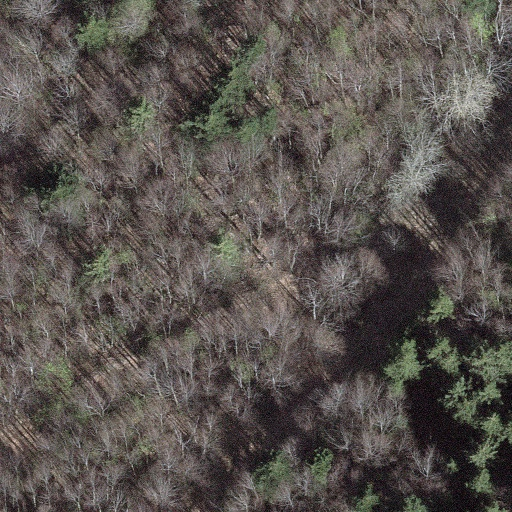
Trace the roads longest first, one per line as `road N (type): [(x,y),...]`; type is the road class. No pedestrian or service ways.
road 1 (track): [(0,451),(490,179)]
road 2 (track): [(511,146),(381,324),(215,511)]
